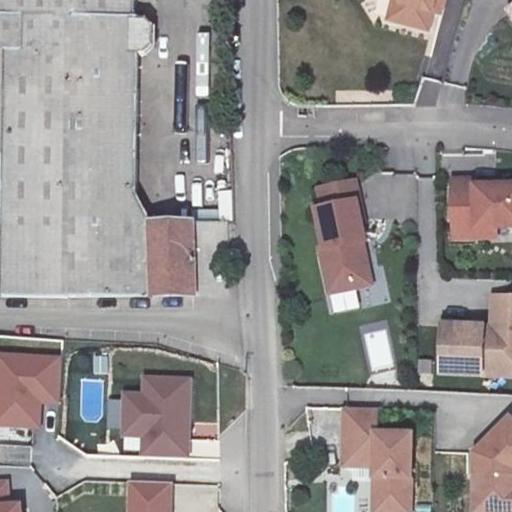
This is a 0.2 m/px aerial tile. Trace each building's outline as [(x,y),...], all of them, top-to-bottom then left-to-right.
[(0,0),(0,293),(1,293),(226,280),(218,206),(143,211),(121,183),(113,47),(126,47),(132,38),(130,18),(119,11),(101,12),(100,0),(0,0)] [(367,0),(364,22),(382,25),(385,0),(367,0)] [(390,0),(386,21),(429,33),(434,16),(441,18),(444,0),(390,0)] [(479,179),(455,179),(455,217),(477,217),(477,227),(496,227),(511,227),(511,185),(480,185),(479,179)] [(322,193),(326,214),(359,207),(362,206),(358,186),(322,193)] [(326,214),(319,215),(327,254),(323,254),(332,297),(358,292),(356,280),(371,276),(365,246),(367,245),(364,228),(359,207),(326,214)] [(477,217),(455,217),(455,237),(497,237),(496,227),(477,227),(477,217)] [(371,276),(356,280),(358,292),(373,289),(371,276)] [(485,331),(444,329),(442,377),(504,380),(511,369),(511,298),(494,297),(493,332),(493,336),(485,336),(485,331)] [(0,424),(41,426),(42,406),(60,407),(63,356),(0,353),(0,424)] [(143,394),(125,393),(123,439),(143,440),(143,455),(191,457),(194,378),(144,377),(143,394)] [(103,416),(102,382),(82,382),(83,417),(103,416)] [(377,410),(346,408),(344,465),(369,466),(370,450),(386,450),(386,467),(385,488),(393,496),(391,511),(408,511),(412,435),(377,434),(377,410)] [(511,511),(511,422),(509,420),(474,453),(473,511),(511,511)] [(370,450),(369,466),(386,467),(386,450),(370,450)] [(13,502),(11,479),(0,479),(0,511),(24,511),(23,501),(13,502)] [(174,511),(176,485),(132,483),(130,511),(174,511)] [(391,511),(393,496),(385,488),(384,511),(391,511)]
